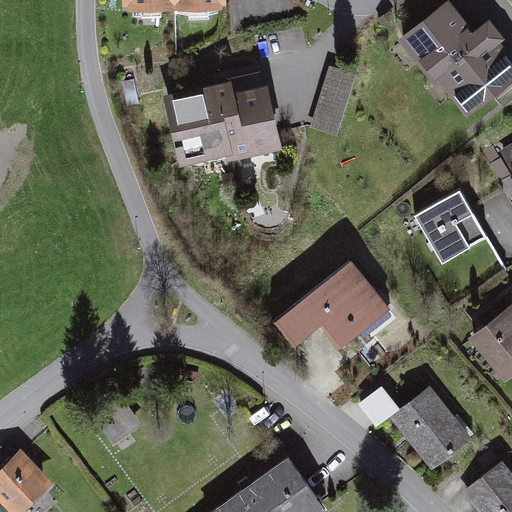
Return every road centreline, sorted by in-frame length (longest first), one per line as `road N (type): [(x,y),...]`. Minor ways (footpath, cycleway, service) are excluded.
road 1 (residential): [(171,320),(89,69),(85,0)]
road 2 (residential): [(422,511),(372,460),(171,320)]
road 3 (residential): [(0,431),(106,354),(171,320)]
